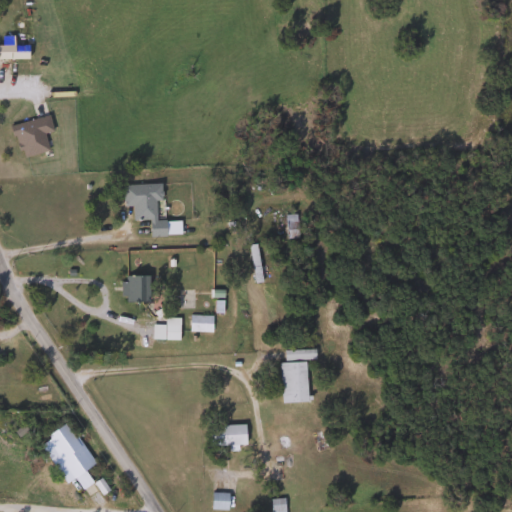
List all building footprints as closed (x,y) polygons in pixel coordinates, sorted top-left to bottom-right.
[(0,36),(10,36),(10,45),(29,45),(29,60),(0,60),(0,36)] [(8,125),(45,116),(49,131),(40,133),(45,151),(16,158),(8,125)] [(119,206),(119,185),(158,184),(159,202),(153,202),(153,220),(162,220),(163,237),(147,237),(146,220),(129,221),(129,206),(119,206)] [(282,214),(294,214),(294,238),(282,238),(282,214)] [(147,302),(119,302),(119,276),(147,276),(147,302)] [(188,316),(208,316),(208,332),(188,332),(188,316)] [(176,340),(163,340),(163,318),(176,318),(176,340)] [(304,402),(278,403),(276,362),(281,362),(281,357),(302,356),(304,402)] [(90,464),(70,477),(44,437),(64,424),(90,464)] [(243,426),(243,446),(207,446),(207,426),(243,426)] [(208,510),(208,494),(225,494),(225,510),(208,510)] [(268,511),(268,499),(281,499),(281,511),(268,511)]
